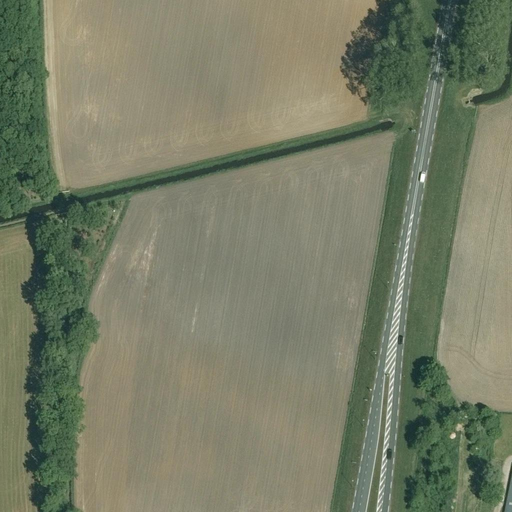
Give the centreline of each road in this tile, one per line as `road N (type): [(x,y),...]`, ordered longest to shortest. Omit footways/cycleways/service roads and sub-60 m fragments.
road 1 (primary): [(404,260),(449,0)]
road 2 (primary): [(404,260),(358,511)]
road 3 (primary): [(384,511),(404,260)]
